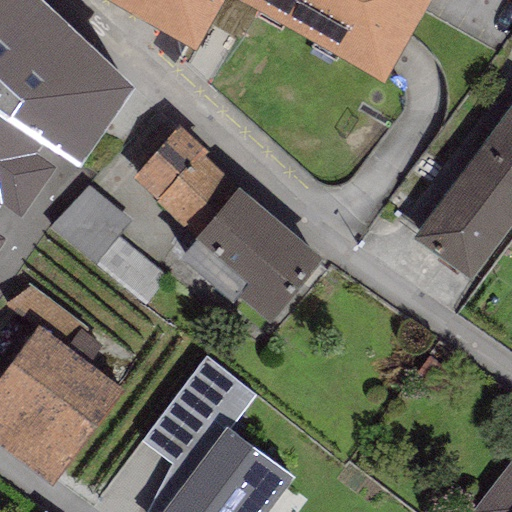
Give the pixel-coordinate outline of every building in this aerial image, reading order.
[(25,0),(0,0),(0,132),(60,174),(76,183),(130,102),(25,0)] [(83,0),(195,63),(228,5),(382,92),(434,0),(83,0)] [(511,111),(413,246),(470,287),(511,229),(511,111)] [(154,207),(195,244),(238,198),(240,196),(204,162),(208,158),(178,131),(132,182),(156,205),(154,207)] [(0,260),(60,174),(0,132),(0,260)] [(88,188),(51,228),(92,266),(117,239),(130,226),(88,188)] [(321,272),(238,198),(195,244),(178,265),(230,311),(236,304),(268,332),(321,272)] [(171,280),(117,239),(92,266),(147,308),(171,280)] [(38,333),(0,384),(0,450),(52,489),(122,395),(38,333)] [(429,360),(413,379),(432,394),(446,376),(429,360)] [(165,511),(222,436),(254,397),(206,361),(139,444),(169,466),(147,511),(165,511)] [(271,511),(290,486),(222,436),(165,511),(271,511)] [(511,511),(511,465),(472,511),(511,511)]
